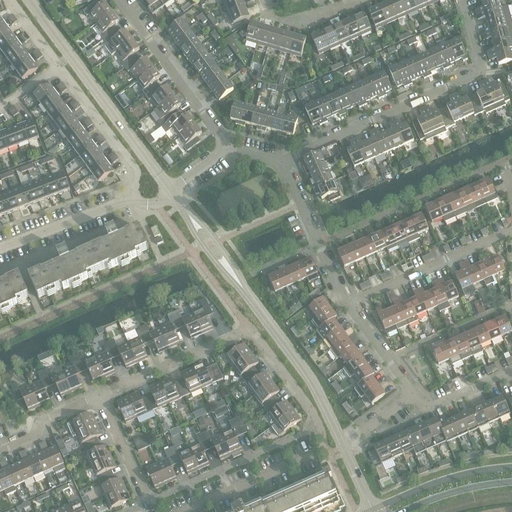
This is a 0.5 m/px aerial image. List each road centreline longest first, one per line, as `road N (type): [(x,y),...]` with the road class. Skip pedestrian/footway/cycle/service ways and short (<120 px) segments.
road 1 (residential): [(100,396),(251,329),(311,408),(321,450),(183,511)]
road 2 (residential): [(462,0),(482,70),(278,163)]
road 3 (residential): [(133,199),(133,166),(9,0)]
road 4 (unclassified): [(170,191),(29,0)]
road 5 (residential): [(226,148),(117,0)]
road 6 (residential): [(345,303),(511,229)]
road 7 (residential): [(341,445),(259,311)]
road 8 (residential): [(259,311),(205,227),(170,191)]
road 9 (residential): [(170,191),(203,247),(259,311)]
road 10 (tertiary): [(511,467),(440,481),(372,510)]
road 11 (residential): [(0,246),(133,199)]
road 12 (residential): [(151,511),(100,396)]
